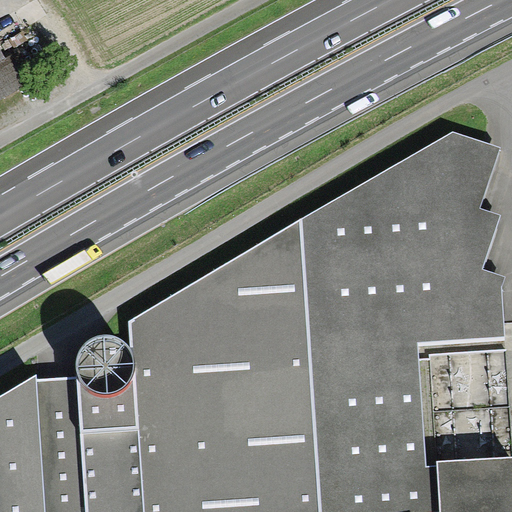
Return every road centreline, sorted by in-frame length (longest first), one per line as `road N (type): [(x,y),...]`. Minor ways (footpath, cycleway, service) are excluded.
road 1 (motorway): [(0,276),(502,0)]
road 2 (motorway): [(391,0),(0,217)]
road 3 (residential): [(267,0),(0,145)]
